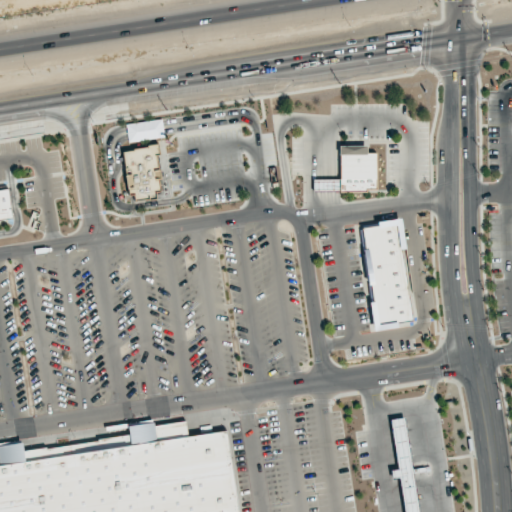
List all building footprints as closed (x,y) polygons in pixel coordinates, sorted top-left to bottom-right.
[(124,150),(130,202),(162,199),(156,146),(124,150)] [(372,154),(371,194),(309,192),(310,179),(336,179),(337,146),(363,147),(362,153),(372,154)] [(0,190),(0,222),(12,221),(8,190),(0,190)] [(411,321),(400,250),(406,249),(402,220),(360,226),(371,302),(369,303),(373,331),(398,327),(397,323),(411,321)] [(224,431),(236,511),(0,511),(0,448),(18,446),(19,452),(125,436),(124,427),(182,418),(185,437),(224,431)]
